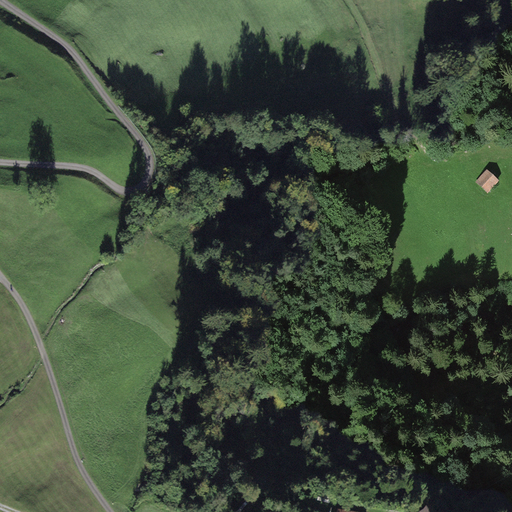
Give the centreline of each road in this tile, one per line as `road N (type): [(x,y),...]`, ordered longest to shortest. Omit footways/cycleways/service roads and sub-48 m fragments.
road 1 (unclassified): [(0,0),(73,52),(140,138),(150,166),(148,181),(130,193),(87,170),(0,162)]
road 2 (unclassified): [(0,273),(26,312),(76,459),(110,511)]
road 3 (track): [(413,133),(347,0)]
